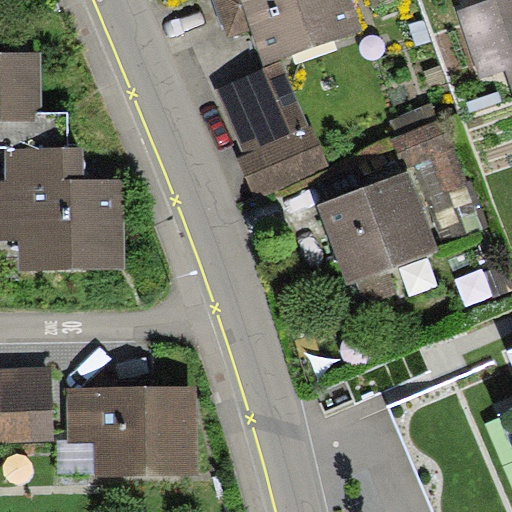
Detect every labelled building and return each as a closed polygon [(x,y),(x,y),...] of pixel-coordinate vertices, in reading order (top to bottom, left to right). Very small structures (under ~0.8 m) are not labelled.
[(251,29),(262,62),(362,26),(352,0),(215,0),(229,37),(251,29)] [(504,75),(511,97),(511,0),(484,0),(459,9),(485,82),(504,75)] [(0,57),(0,147),(7,148),(68,147),(68,112),(41,112),(41,57),(0,57)] [(216,90),(259,197),(323,172),(280,65),(216,90)] [(20,272),(122,270),(121,181),(85,181),(84,147),(68,147),(7,148),(7,185),(0,185),(0,239),(19,239),(20,272)] [(408,171),(315,206),(346,287),(360,282),(368,305),(397,294),(389,271),(439,253),(408,171)] [(511,341),(492,350),(511,396),(511,341)] [(0,438),(46,437),(44,372),(0,372),(0,438)] [(94,479),(197,475),(194,387),(68,391),(69,443),(92,442),(94,479)]
